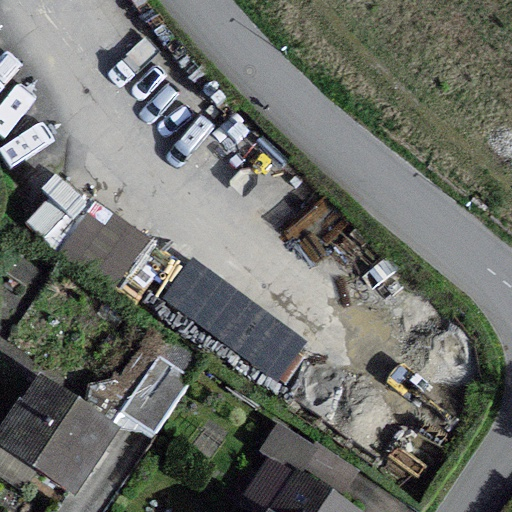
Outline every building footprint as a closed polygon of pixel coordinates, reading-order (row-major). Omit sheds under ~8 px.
[(133,309),(171,256),(84,194),(46,247),(133,309)] [(164,302),(215,343),(245,306),(194,265),(164,302)] [(230,347),(248,361),(272,331),(254,317),(230,347)] [(19,401),(0,429),(0,477),(24,494),(36,476),(75,502),(125,428),(148,444),(191,382),(137,346),(114,381),(99,371),(77,402),(41,377),(23,404),(19,401)] [(356,511),(303,476),(320,451),(279,424),(259,453),(266,458),(234,506),(242,511),(356,511)] [(209,465),(226,443),(202,425),(185,447),(209,465)]
